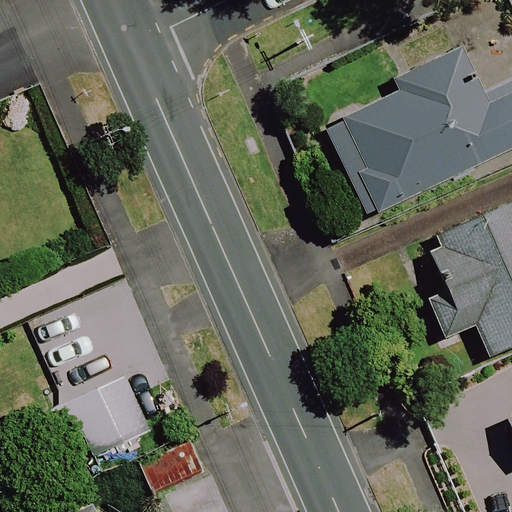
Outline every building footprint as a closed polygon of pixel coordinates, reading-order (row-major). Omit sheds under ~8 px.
[(511,81),(468,101),(455,72),(315,136),(355,223),(511,151),(511,81)] [(511,197),(419,238),(448,306),(427,315),(440,345),(470,332),(482,361),(511,348),(511,197)] [(116,385),(58,408),(68,431),(74,429),(86,460),(138,439),(116,385)] [(511,416),(499,422),(511,454),(511,416)] [(203,468),(187,434),(126,463),(142,497),(203,468)]
